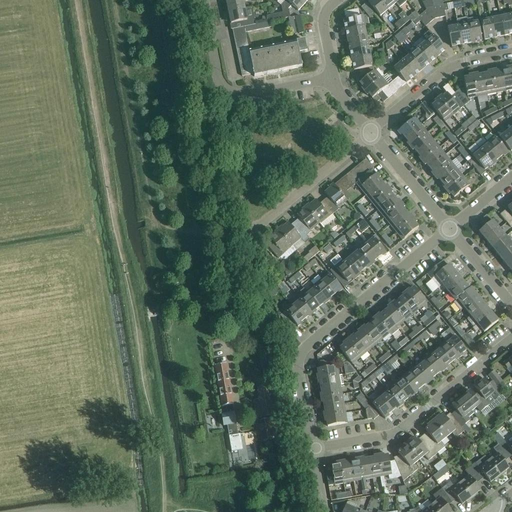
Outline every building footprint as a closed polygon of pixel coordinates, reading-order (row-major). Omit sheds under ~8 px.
[(225,0),(228,12),(244,9),(243,2),(250,0),(249,0),(225,0)] [(266,17),(266,22),(270,22),(288,18),(290,18),(288,9),(291,5),(298,11),(306,1),(304,0),(278,0),(277,2),(281,6),(282,13),(267,16),(266,16),(266,17)] [(380,16),(388,10),(379,0),(369,0),(368,2),(374,10),(380,16)] [(392,0),(379,0),(388,10),(395,3),(392,0)] [(454,9),(464,7),(463,1),(453,3),(454,9)] [(374,14),(365,4),(361,8),(369,18),(374,14)] [(445,17),(444,11),(443,5),(438,6),(437,6),(440,18),(445,17)] [(437,6),(433,7),(429,8),(434,19),(440,18),(437,6)] [(251,7),(244,9),(228,12),(231,24),(240,22),(242,28),(244,27),(255,25),(251,7)] [(429,8),(422,14),(430,23),(434,19),(429,8)] [(413,22),(417,18),(419,16),(415,11),(407,18),(411,23),(413,22)] [(422,14),(419,16),(417,18),(420,21),(425,27),(430,23),(422,14)] [(511,23),(510,15),(500,18),(504,36),(511,34),(511,23)] [(343,20),(345,31),(364,27),(368,26),(367,18),(365,16),(362,17),(343,20)] [(462,45),(471,43),(468,24),(467,24),(466,18),(456,20),(457,27),(458,26),(462,45)] [(468,24),(471,43),(482,41),(480,31),(477,18),(472,18),(473,23),(468,24)] [(500,18),(490,20),(494,38),(504,36),(500,18)] [(484,40),(494,38),(490,20),(480,22),(482,30),(484,40)] [(270,22),(255,25),(244,27),(245,33),(271,27),(270,22)] [(364,27),(368,26),(364,27),(345,31),(347,41),(366,37),(364,27)] [(458,26),(457,27),(447,29),(449,37),(451,47),(462,45),(458,26)] [(421,38),(425,43),(437,57),(445,50),(429,31),(421,38)] [(368,47),(366,37),(347,41),(350,51),(368,47)] [(249,55),(250,59),(251,64),(252,69),(253,74),(254,77),(262,75),(262,72),(265,71),(266,75),(274,73),(273,70),(277,69),(277,72),(278,72),(277,69),(281,68),(282,71),(298,68),(297,65),(301,64),(299,54),(307,52),(304,40),(295,42),(296,45),(249,55)] [(425,43),(417,49),(429,64),(437,57),(425,43)] [(422,70),(429,64),(417,49),(414,45),(406,52),(410,56),(422,70)] [(350,51),(352,61),(370,57),(368,47),(350,51)] [(414,77),(422,70),(410,56),(402,62),(414,77)] [(358,70),(372,67),(370,57),(352,61),(354,71),(358,70)] [(399,76),(395,79),(401,87),(414,77),(402,62),(394,69),(399,76)] [(373,67),(372,67),(358,70),(359,76),(363,80),(359,83),(364,89),(362,90),(364,92),(381,78),(374,68),(373,67)] [(505,91),(511,89),(511,76),(510,67),(508,68),(508,70),(501,71),(505,91)] [(229,73),(231,80),(241,78),(239,70),(229,73)] [(496,93),(505,91),(501,71),(494,72),(494,70),(492,71),(496,93)] [(489,73),(482,75),(487,95),(496,93),(492,71),(489,71),(489,73)] [(475,74),(473,75),(477,97),(487,95),(482,75),(476,76),(475,74)] [(468,99),(477,97),(473,75),(470,75),(470,77),(463,79),(465,89),(459,90),(454,93),(464,106),(468,102),(468,99)] [(376,95),(381,91),(386,87),(388,85),(381,78),(364,92),(366,94),(367,93),(372,99),(376,95)] [(397,91),(401,87),(395,79),(390,83),(397,91)] [(390,83),(388,85),(386,87),(392,95),(397,91),(390,83)] [(386,87),(381,91),(387,99),(392,95),(386,87)] [(383,102),(387,99),(381,91),(376,95),(380,99),(383,102)] [(438,99),(452,116),(460,110),(464,106),(454,93),(450,97),(447,94),(441,98),(440,97),(438,99)] [(380,99),(376,95),(372,99),(376,103),(380,99)] [(452,116),(438,99),(436,100),(437,102),(431,106),(438,114),(445,122),(452,116)] [(434,114),(430,110),(427,112),(425,114),(424,118),(426,121),(434,114)] [(400,133),(405,139),(421,126),(414,118),(397,132),(399,135),(400,133)] [(427,133),(421,126),(405,139),(409,144),(408,145),(409,147),(427,133)] [(454,134),(457,137),(465,131),(462,128),(454,134)] [(510,151),(511,150),(511,137),(508,132),(500,138),(504,144),(510,151)] [(413,148),(417,154),(433,140),(427,133),(409,147),(411,149),(413,148)] [(494,136),(486,142),(499,158),(504,154),(506,155),(508,153),(502,146),(494,136)] [(439,148),(433,140),(417,154),(421,159),(420,160),(422,162),(439,148)] [(494,162),(499,158),(486,142),(479,148),(493,166),(495,164),(494,162)] [(425,163),(429,168),(445,155),(439,148),(422,162),(423,164),(425,163)] [(493,166),(479,148),(471,155),(473,157),(477,162),(479,164),(484,170),(490,166),(491,167),(493,166)] [(432,175),(434,177),(451,163),(445,155),(429,168),(433,174),(432,175)] [(471,164),(473,166),(477,162),(473,157),(467,161),(470,165),(471,164)] [(366,159),(357,166),(365,176),(361,180),(356,184),(359,188),(366,196),(381,183),(377,177),(379,176),(377,174),(372,178),(368,174),(370,172),(374,169),(366,159)] [(457,170),(451,163),(434,177),(435,179),(437,178),(441,183),(457,170)] [(486,172),(484,170),(479,164),(475,168),(481,176),(486,172)] [(365,176),(357,166),(353,170),(361,180),(365,176)] [(353,170),(348,174),(356,183),(361,180),(353,170)] [(463,177),(457,170),(441,183),(446,188),(444,190),(446,192),(463,177)] [(351,187),(356,183),(348,174),(343,177),(351,187)] [(343,177),(339,181),(347,191),(351,187),(343,177)] [(470,185),(463,177),(446,192),(447,194),(449,192),(454,198),(470,185)] [(334,205),(330,208),(334,213),(339,209),(338,208),(347,201),(350,205),(352,204),(348,199),(347,200),(342,195),(347,191),(339,181),(334,185),(333,184),(329,187),(330,188),(324,193),(334,205)] [(366,196),(372,203),(389,189),(387,187),(386,188),(381,183),(366,196)] [(378,211),(394,198),(389,192),(391,191),(389,189),(372,203),(378,211)] [(398,203),(394,198),(378,211),(384,218),(401,204),(400,202),(398,203)] [(309,204),(305,207),(323,228),(334,218),(332,215),(334,213),(330,208),(326,212),(316,200),(310,205),(309,204)] [(384,218),(390,225),(406,212),(401,207),(403,206),(401,204),(384,218)] [(323,228),(305,207),(301,210),(302,211),(297,215),(299,219),(295,222),(306,236),(311,232),(310,231),(319,224),(323,228)] [(500,215),(507,223),(511,218),(505,210),(500,215)] [(396,233),(413,219),(412,216),(410,218),(406,212),(390,225),(396,233)] [(415,220),(413,219),(396,233),(402,240),(418,227),(413,221),(415,220)] [(479,232),(486,240),(499,229),(492,221),(479,232)] [(306,236),(295,222),(291,226),(288,223),(282,227),(281,226),(277,229),(295,251),(304,243),(305,244),(309,240),(306,236)] [(499,229),(486,240),(492,248),(505,237),(507,235),(501,227),(499,229)] [(286,259),(295,251),(277,229),(274,232),(275,233),(269,238),(271,241),(267,245),(278,259),(280,258),(281,259),(284,257),(286,259)] [(372,236),(364,242),(377,258),(383,254),(384,255),(386,254),(380,246),(377,242),(379,240),(375,235),(372,237),(372,236)] [(505,237),(492,248),(498,256),(511,245),(505,237)] [(372,263),(377,258),(364,242),(357,248),(371,266),(373,264),(372,263)] [(328,244),(323,248),(326,253),(331,249),(328,244)] [(511,245),(498,256),(505,264),(511,257),(511,245)] [(309,253),(302,259),(305,263),(316,254),(319,252),(315,247),(308,252),(309,253)] [(357,248),(350,255),(363,270),(368,266),(369,268),(371,266),(357,248)] [(350,255),(342,261),(356,278),(358,276),(357,275),(363,270),(350,255)] [(356,278),(342,261),(330,271),(334,276),(340,284),(345,280),(347,283),(353,278),(354,280),(356,278)] [(438,288),(442,285),(456,273),(449,265),(447,267),(442,261),(427,274),(438,288)] [(283,262),(279,266),(288,276),(292,273),(283,262)] [(321,279),(334,295),(339,291),(340,292),(342,290),(328,273),(321,279)] [(463,281),(456,273),(442,285),(449,293),(463,281)] [(321,279),(313,285),(327,302),(329,301),(328,299),(334,295),(321,279)] [(469,290),(471,288),(469,289),(463,281),(449,293),(455,301),(453,303),(469,290)] [(327,302),(313,285),(306,292),(319,307),(324,303),(325,304),(327,302)] [(313,312),(319,307),(306,292),(302,287),(300,289),(301,291),(296,295),(312,314),(315,313),(313,312)] [(407,291),(405,292),(419,309),(427,303),(420,295),(414,288),(408,292),(407,291)] [(453,303),(460,311),(478,297),(471,288),(469,290),(453,303)] [(419,309),(405,292),(403,294),(404,296),(399,300),(412,315),(419,309)] [(310,316),(312,314),(296,295),(298,298),(291,304),(304,319),(309,315),(310,316)] [(478,297),(460,311),(464,308),(470,316),(467,319),(484,305),(478,297)] [(393,303),(390,305),(404,321),(412,315),(399,300),(394,304),(393,303)] [(299,324),(304,319),(291,304),(283,310),(284,311),(280,315),(291,329),(296,325),(297,327),(300,325),(299,324)] [(389,308),(384,312),(397,327),(404,321),(390,305),(388,306),(389,308)] [(491,313),(484,305),(467,319),(474,327),(491,313)] [(442,315),(448,321),(452,318),(446,311),(442,315)] [(378,315),(376,317),(389,334),(390,334),(391,336),(398,330),(397,328),(397,327),(384,312),(379,316),(378,315)] [(491,313),(474,327),(472,328),(475,332),(480,328),(484,333),(498,321),(491,313)] [(389,334),(376,317),(373,319),(374,320),(369,324),(382,340),(389,334)] [(457,324),(452,318),(448,321),(454,329),(458,327),(456,325),(457,324)] [(375,346),(382,340),(369,324),(364,329),(363,327),(361,329),(375,346)] [(450,338),(446,341),(459,358),(461,356),(460,355),(466,350),(453,335),(454,334),(449,328),(445,332),(450,338)] [(367,352),(375,346),(361,329),(359,331),(360,332),(354,336),(367,352)] [(474,343),(466,333),(461,337),(469,347),(474,343)] [(418,338),(421,341),(422,343),(427,339),(423,334),(418,338)] [(348,340),(346,341),(360,358),(367,352),(354,336),(349,341),(348,340)] [(403,340),(398,344),(401,348),(406,344),(409,342),(406,338),(403,340)] [(352,364),(360,358),(346,341),(344,343),(345,344),(339,349),(346,357),(352,364)] [(446,341),(438,347),(451,363),(456,358),(457,360),(459,358),(446,341)] [(406,353),(413,347),(410,344),(403,350),(406,353)] [(438,347),(431,354),(444,370),(446,369),(445,367),(451,363),(438,347)] [(442,372),(444,370),(431,354),(423,360),(436,375),(441,371),(442,372)] [(398,360),(395,356),(388,362),(391,366),(398,360)] [(511,365),(511,364),(511,356),(503,363),(507,368),(511,365)] [(317,380),(338,376),(337,366),(334,366),(333,360),(318,363),(319,369),(317,370),(318,377),(317,377),(317,380)] [(431,379),(436,375),(423,360),(416,366),(430,382),(432,381),(431,379)] [(388,362),(381,368),(384,372),(391,366),(388,362)] [(226,364),(215,366),(222,407),(225,406),(226,413),(221,414),(223,426),(227,426),(228,434),(231,450),(241,448),(238,432),(238,431),(236,423),(226,364)] [(416,366),(409,372),(421,387),(426,383),(427,384),(430,382),(416,366)] [(373,374),(376,378),(384,372),(381,368),(373,374)] [(416,392),(421,387),(409,372),(401,378),(415,395),(417,393),(416,392)] [(488,376),(493,381),(497,386),(502,382),(499,379),(493,372),(488,376)] [(341,375),(338,376),(317,380),(318,382),(319,382),(320,389),(340,385),(343,385),(341,375)] [(401,378),(394,384),(406,399),(412,395),(413,396),(415,395),(401,378)] [(474,387),(479,393),(489,405),(503,393),(497,386),(493,381),(488,385),(483,380),(474,387)] [(401,404),(406,399),(394,384),(386,390),(400,407),(402,405),(401,404)] [(340,385),(320,389),(322,396),(320,396),(321,399),(342,395),(340,385)] [(272,415),(267,386),(257,388),(259,399),(254,400),(257,418),(272,415)] [(398,409),(400,407),(386,390),(379,396),(391,412),(397,407),(398,409)] [(479,393),(474,397),(469,391),(461,398),(471,411),(476,407),(480,412),(489,405),(479,393)] [(323,401),(324,408),(344,404),(342,395),(321,399),(321,401),(323,401)] [(386,416),(391,412),(379,396),(371,403),(378,412),(385,419),(387,417),(386,416)] [(358,402),(365,410),(370,406),(364,398),(358,402)] [(473,414),(471,411),(461,398),(452,406),(456,411),(451,415),(452,416),(464,431),(461,427),(470,420),(468,418),(473,414)] [(345,414),(344,404),(324,408),(325,414),(323,415),(324,418),(345,414)] [(378,416),(370,406),(365,410),(367,420),(372,419),(373,420),(378,416)] [(347,423),(345,414),(324,418),(324,420),(326,420),(327,427),(347,423)] [(456,438),(464,431),(452,416),(447,420),(443,415),(440,418),(439,416),(433,421),(446,438),(451,433),(456,438)] [(269,417),(259,419),(263,440),(273,438),(273,437),(276,437),(273,419),(273,418),(269,419),(269,417)] [(446,438),(433,421),(427,426),(428,428),(425,430),(429,435),(424,439),(436,454),(445,447),(441,442),(446,438)] [(428,461),(436,454),(424,439),(420,443),(416,438),(413,440),(412,439),(405,444),(419,460),(424,456),(428,461)] [(511,441),(507,446),(503,441),(498,445),(507,457),(511,452),(511,441)] [(400,459),(394,461),(401,477),(403,482),(417,470),(413,465),(419,460),(405,444),(399,449),(400,451),(398,453),(402,458),(400,459)] [(503,460),(507,457),(498,445),(493,449),(497,454),(488,461),(500,477),(506,472),(505,471),(509,468),(503,460)] [(389,479),(401,477),(394,461),(389,462),(388,456),(381,457),(380,455),(378,456),(381,477),(380,477),(381,483),(384,482),(383,477),(388,476),(389,479)] [(375,458),(369,459),(372,479),(380,477),(381,477),(378,456),(375,456),(375,458)] [(500,477),(488,461),(484,456),(470,467),(479,478),(484,475),(490,483),(493,480),(494,481),(500,477)] [(372,479),(369,459),(362,460),(362,458),(359,459),(363,480),(361,481),(362,486),(365,485),(364,480),(372,479)] [(357,461),(350,462),(353,482),(361,481),(363,480),(359,459),(356,459),(357,461)] [(344,484),(340,462),(337,463),(338,464),(331,466),(332,473),(326,474),(328,486),(344,484)] [(343,462),(340,462),(344,484),(353,482),(350,462),(343,463),(343,462)] [(458,481),(472,499),(478,494),(477,493),(480,490),(474,482),(479,478),(470,467),(464,471),(468,476),(460,483),(458,481)] [(466,503),(472,499),(458,481),(453,486),(450,482),(441,489),(450,501),(455,497),(461,505),(465,502),(466,503)] [(451,511),(446,504),(450,501),(441,489),(433,496),(436,501),(431,505),(436,511),(451,511)] [(363,511),(354,508),(356,504),(350,502),(347,502),(342,511),(363,511)]
